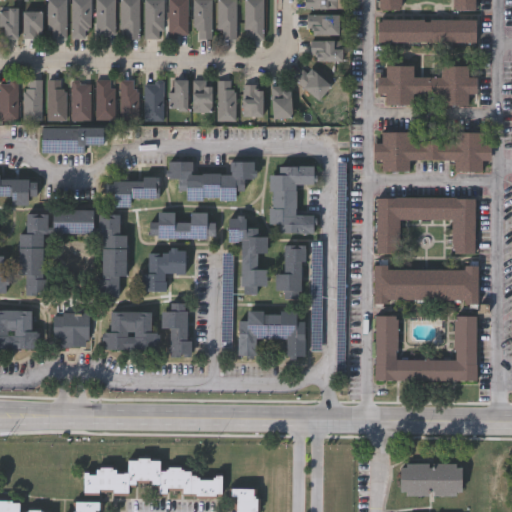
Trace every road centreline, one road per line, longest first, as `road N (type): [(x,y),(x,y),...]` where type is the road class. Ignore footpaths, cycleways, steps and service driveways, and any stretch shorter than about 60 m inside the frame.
road 1 (secondary): [(0,418),(511,427)]
road 2 (residential): [(0,60),(282,60)]
